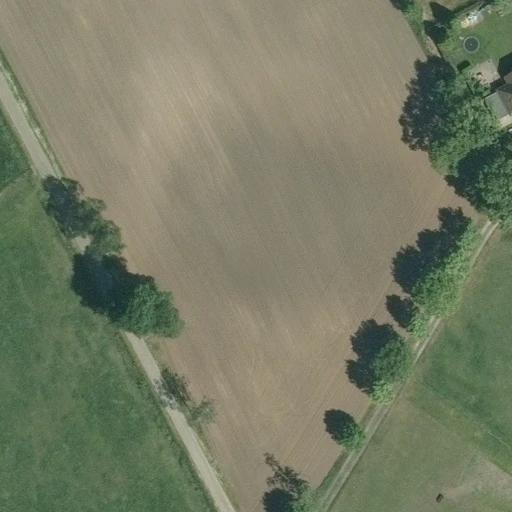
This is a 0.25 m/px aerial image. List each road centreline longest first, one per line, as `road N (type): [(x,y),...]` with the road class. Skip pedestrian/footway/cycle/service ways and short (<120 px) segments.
road 1 (unclassified): [(228,511),(0,88)]
road 2 (track): [(319,511),(511,205)]
